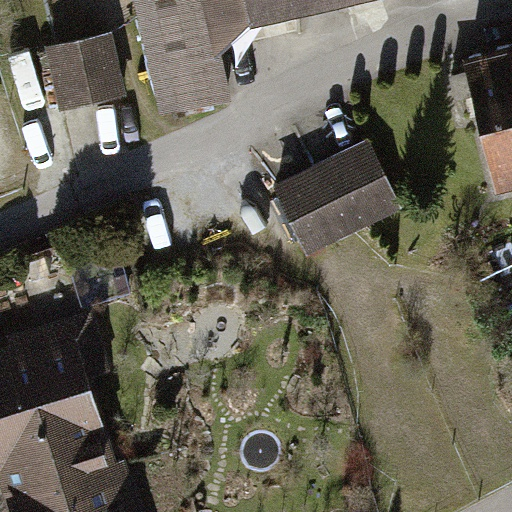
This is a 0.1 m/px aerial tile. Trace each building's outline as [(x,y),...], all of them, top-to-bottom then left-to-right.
[(141,0),(167,112),(241,95),(228,38),(373,5),(371,0),(141,0)] [(109,38),(21,60),(36,119),(124,97),(109,38)] [(511,49),(454,67),(473,135),(511,124),(511,49)] [(511,124),(473,135),(493,204),(511,198),(511,124)] [(277,179),(308,254),(402,215),(371,140),(277,179)] [(67,333),(0,353),(0,478),(102,446),(67,333)] [(122,511),(102,446),(0,478),(0,502),(3,511),(122,511)]
